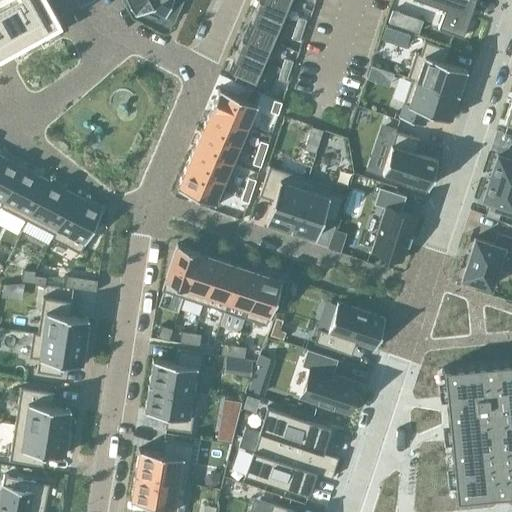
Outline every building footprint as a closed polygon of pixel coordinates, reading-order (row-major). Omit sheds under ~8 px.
[(0,0),(0,52),(59,21),(47,0),(0,0)] [(128,0),(135,12),(144,8),(166,17),(172,0),(128,0)] [(288,0),(258,0),(255,9),(284,22),(284,21),(292,3),(292,2),(288,0)] [(428,0),(446,6),(438,28),(463,37),(476,0),(428,0)] [(255,9),(246,29),(279,44),(288,23),(284,21),(284,22),(255,9)] [(392,10),(388,21),(399,25),(403,14),(392,10)] [(298,17),(295,27),(303,30),(306,19),(298,17)] [(295,27),(292,38),(299,40),(303,30),(295,27)] [(246,29),(238,49),(271,63),(279,44),(246,29)] [(412,78),(459,94),(459,93),(458,93),(466,70),(467,70),(467,69),(445,62),(450,48),(425,40),(420,53),(416,52),(407,78),(411,79),(412,78)] [(238,49),(229,70),(262,84),(271,63),(238,49)] [(285,58),(281,68),(289,71),(293,61),(285,58)] [(371,64),(366,77),(379,81),(383,69),(371,64)] [(281,68),(278,79),(286,81),(289,71),(281,68)] [(412,78),(411,79),(399,115),(398,116),(424,125),(425,124),(424,123),(428,111),(450,119),(451,118),(450,118),(458,94),(458,95),(459,94),(412,78)] [(247,127),(247,126),(256,105),(257,105),(257,104),(219,88),(209,111),(247,127)] [(274,100),(270,111),(278,114),(282,102),(274,100)] [(202,128),(244,147),(252,128),(247,126),(247,127),(209,111),(209,112),(203,128),(202,128)] [(382,123),(367,167),(382,172),(383,172),(427,186),(426,187),(428,187),(430,180),(434,182),(439,167),(435,166),(437,159),(436,159),(415,152),(420,139),(395,131),(396,128),(382,123)] [(312,125),(308,137),(319,140),(322,129),(312,125)] [(236,164),(244,147),(202,128),(194,146),(236,164)] [(260,141),(257,152),(264,155),(268,143),(260,141)] [(229,182),(236,164),(194,146),(187,164),(229,182)] [(257,152),(253,164),(260,166),(264,155),(257,152)] [(0,205),(0,206),(21,166),(0,155),(0,205)] [(511,160),(498,156),(482,202),(511,211),(511,160)] [(229,182),(187,164),(186,165),(187,165),(178,186),(177,186),(177,187),(219,205),(229,182)] [(290,230),(307,178),(269,165),(259,195),(272,199),(265,221),(266,222),(267,221),(290,229),(290,230)] [(21,166),(0,206),(28,220),(48,181),(21,166)] [(248,177),(244,189),(252,191),(256,180),(248,177)] [(307,178),(290,230),(291,230),(291,229),(314,237),(314,238),(315,238),(322,216),(336,220),(344,195),(331,191),(332,186),(307,178)] [(48,181),(28,220),(53,233),(55,234),(75,195),(48,181)] [(402,260),(416,216),(401,210),(406,195),(379,187),(374,203),(385,207),(371,250),(402,260)] [(244,189),(241,200),(248,203),(252,191),(244,189)] [(53,233),(51,238),(80,253),(103,209),(75,195),(55,234),(53,233)] [(475,237),(462,277),(490,286),(503,248),(511,251),(511,236),(497,232),(494,243),(475,237)] [(177,244),(162,290),(183,297),(198,251),(177,244)] [(198,251),(183,297),(203,304),(219,258),(198,251)] [(219,258),(203,304),(225,311),(228,302),(227,302),(240,265),(219,258)] [(240,265),(227,302),(228,302),(247,308),(248,309),(261,272),(240,265)] [(23,269),(21,281),(33,283),(34,275),(35,271),(23,269)] [(247,308),(244,317),(266,325),(281,279),(261,272),(248,309),(247,308)] [(66,274),(64,287),(80,289),(82,277),(66,274)] [(34,275),(33,283),(45,284),(46,276),(34,275)] [(82,277),(80,289),(96,291),(98,279),(82,277)] [(37,333),(85,341),(88,317),(70,315),(72,301),(43,297),(37,333)] [(385,318),(338,302),(328,331),(319,328),(314,342),(346,353),(351,341),(375,349),(385,318)] [(162,325),(157,336),(169,340),(173,329),(162,325)] [(272,327),(269,334),(283,339),(285,331),(279,329),(272,327)] [(181,330),(179,342),(189,344),(191,332),(181,330)] [(33,332),(29,356),(38,358),(36,371),(61,375),(63,362),(81,364),(85,341),(37,333),(33,332)] [(191,332),(189,344),(199,345),(201,333),(191,332)] [(223,342),(221,354),(232,356),(234,344),(223,342)] [(234,344),(232,356),(244,358),(246,346),(234,344)] [(152,358),(148,384),(197,392),(200,376),(204,352),(178,348),(175,362),(168,361),(152,358)] [(311,368),(301,397),(347,412),(357,382),(333,374),(338,359),(307,349),(302,365),(311,368)] [(261,353),(249,388),(264,393),(275,358),(261,353)] [(252,362),(227,358),(225,370),(250,374),(252,362)] [(511,359),(443,368),(459,499),(511,493),(511,359)] [(148,384),(144,410),(167,414),(165,427),(191,432),(197,392),(148,384)] [(20,387),(15,424),(67,431),(70,408),(52,405),(54,392),(20,387)] [(224,399),(222,413),(238,416),(242,401),(224,399)] [(245,427),(242,436),(335,467),(339,457),(322,451),(329,427),(268,407),(259,432),(245,427)] [(15,424),(9,460),(43,465),(45,452),(63,455),(67,431),(15,424)] [(242,436),(239,445),(254,450),(245,475),(307,496),(314,472),(331,478),(335,467),(242,436)] [(139,448),(134,474),(188,483),(195,443),(164,438),(162,452),(139,448)] [(4,474),(0,494),(0,511),(43,511),(49,483),(4,474)] [(134,474),(130,500),(153,504),(151,511),(178,511),(179,508),(184,509),(188,483),(134,474)] [(296,511),(297,510),(272,502),(268,511),(296,511)]
